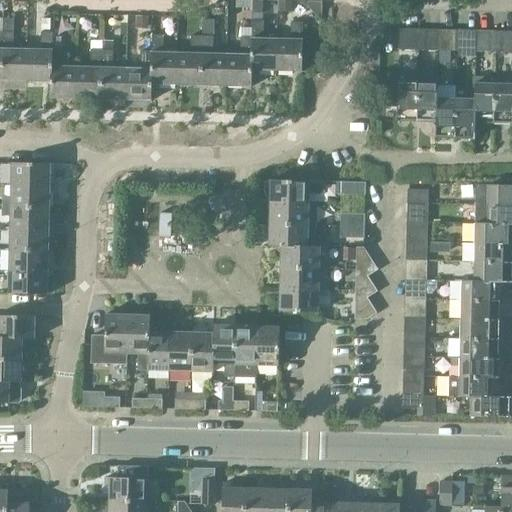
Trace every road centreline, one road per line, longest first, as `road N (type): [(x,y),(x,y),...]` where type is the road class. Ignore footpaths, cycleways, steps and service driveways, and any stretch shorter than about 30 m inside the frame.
road 1 (residential): [(511,452),(60,440)]
road 2 (residential): [(311,122),(273,150),(125,160),(99,169)]
road 3 (residential): [(55,0),(188,7),(204,0)]
road 4 (residential): [(99,169),(87,191),(83,286),(74,311)]
road 5 (residential): [(384,12),(311,122)]
road 6 (residential): [(74,311),(60,440)]
